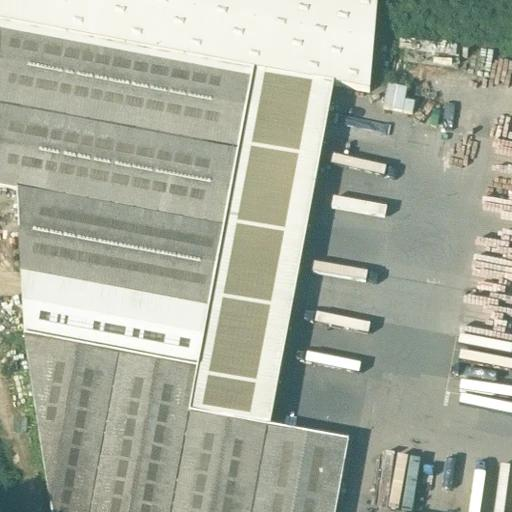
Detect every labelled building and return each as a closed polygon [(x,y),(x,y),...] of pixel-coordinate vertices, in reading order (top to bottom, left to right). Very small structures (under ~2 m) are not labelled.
[(374,0),(0,0),(0,23),(253,70),(327,83),(366,90),(374,0)] [(253,70),(0,23),(0,186),(17,189),(20,274),(209,308),(253,70)] [(266,426),(327,83),(253,70),(209,308),(20,274),(22,335),(195,367),(187,411),(266,426)] [(386,109),(414,112),(416,101),(407,100),(409,87),(389,85),(386,109)] [(331,122),(328,138),(404,150),(406,134),(331,122)] [(511,150),(511,151),(495,147),(487,185),(511,190),(511,150)] [(477,240),(465,320),(483,322),(480,337),(508,341),(505,356),(511,357),(511,237),(511,233),(511,226),(483,222),(480,240),(477,240)] [(195,367),(22,335),(48,511),(166,511),(187,411),(195,367)] [(310,377),(350,382),(351,375),(311,369),(310,377)] [(250,511),(266,426),(187,411),(166,511),(250,511)] [(333,511),(345,440),(266,426),(250,511),(333,511)]
